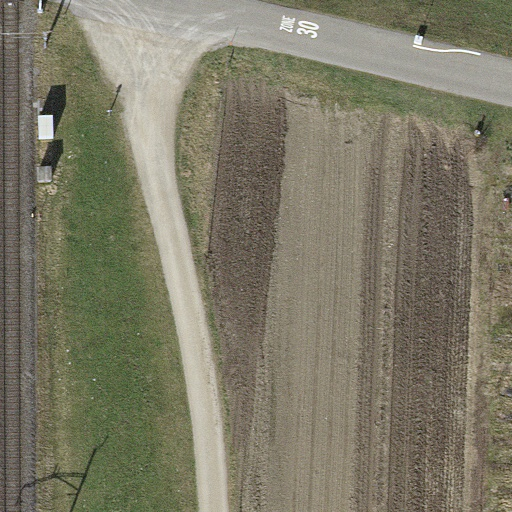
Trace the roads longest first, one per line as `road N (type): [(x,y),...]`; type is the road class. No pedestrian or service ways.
road 1 (track): [(144,0),(144,94),(198,353),(215,511)]
road 2 (tertiary): [(511,87),(142,0)]
